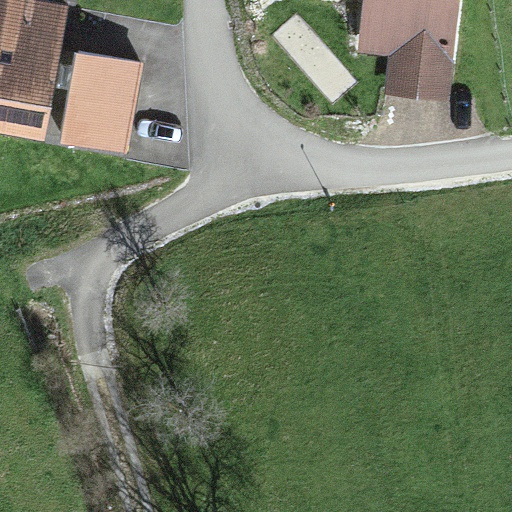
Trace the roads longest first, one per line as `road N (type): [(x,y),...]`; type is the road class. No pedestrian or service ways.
road 1 (residential): [(196,0),(218,167),(511,151)]
road 2 (track): [(218,167),(90,260),(81,316),(122,511)]
